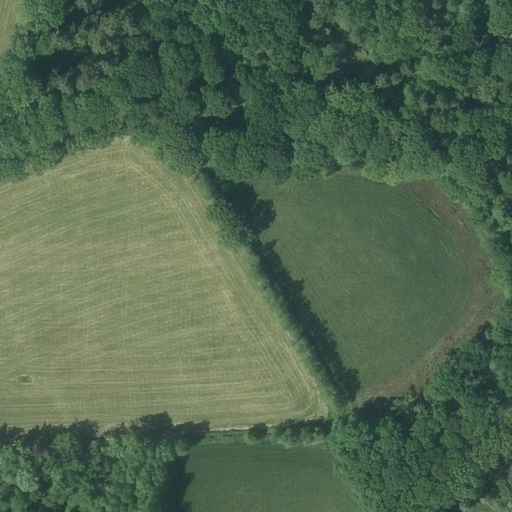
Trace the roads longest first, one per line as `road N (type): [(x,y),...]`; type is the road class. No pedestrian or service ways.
road 1 (track): [(395,511),(188,148)]
road 2 (track): [(435,149),(234,158),(188,148)]
road 3 (track): [(188,148),(133,104),(119,102),(0,145)]
road 4 (unclassified): [(409,511),(511,408)]
